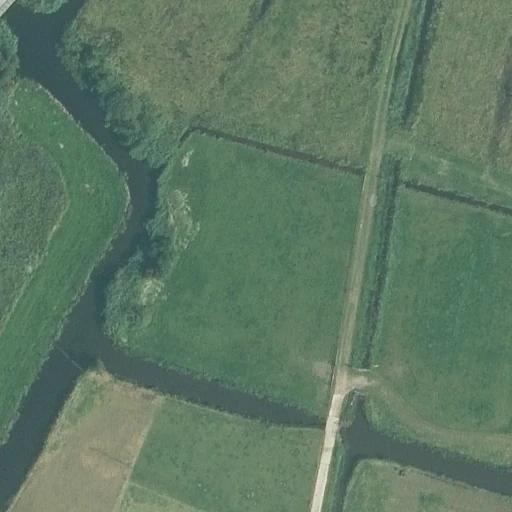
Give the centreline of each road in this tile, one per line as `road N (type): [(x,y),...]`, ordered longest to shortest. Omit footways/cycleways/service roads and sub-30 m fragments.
road 1 (track): [(511,439),(417,417),(386,380),(338,391),(386,81),(407,0)]
road 2 (track): [(338,391),(318,511)]
